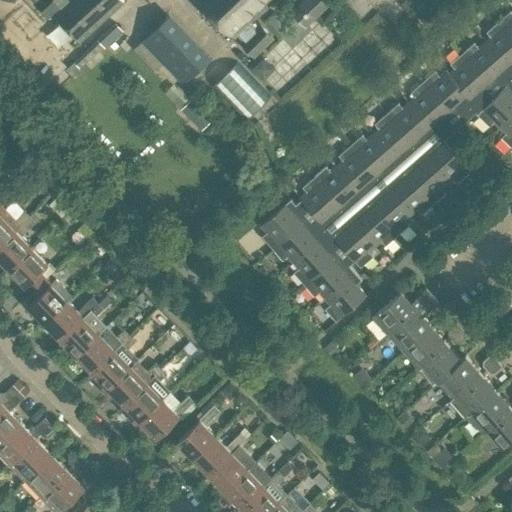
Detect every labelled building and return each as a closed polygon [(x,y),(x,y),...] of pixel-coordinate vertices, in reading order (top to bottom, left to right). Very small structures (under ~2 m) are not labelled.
[(59,7),(53,0),(41,11),(48,18),(59,7)] [(78,43),(124,2),(121,0),(70,0),(53,16),(78,43)] [(257,27),(252,22),(273,0),(202,0),(237,36),(238,35),(244,40),(243,42),(256,55),(274,37),(261,24),(257,27)] [(307,25),(330,2),(328,0),(305,0),(294,11),(307,25)] [(511,11),(510,10),(499,21),(511,35),(511,11)] [(196,71),(168,42),(180,31),(167,17),(143,39),(184,83),(208,61),(207,60),(196,71)] [(511,71),(511,70),(511,35),(499,21),(487,31),(491,36),(485,42),(511,71)] [(76,74),(122,31),(115,23),(68,66),(76,74)] [(511,71),(485,42),(479,47),(474,42),(462,52),(489,82),(499,73),(503,78),(511,71)] [(475,104),(483,96),(478,91),(489,82),(462,52),(451,63),(455,68),(450,73),(449,74),(472,100),(475,104)] [(472,100),(449,74),(450,73),(447,69),(440,75),(435,70),(423,81),(449,111),(460,101),(464,106),(472,100)] [(436,132),(443,125),(439,120),(449,111),(423,81),(411,92),(415,97),(410,102),(436,132)] [(511,91),(506,86),(505,85),(481,110),(479,108),(476,112),(490,125),(495,120),(500,126),(511,113),(511,91)] [(202,129),(214,118),(193,96),(181,108),(202,129)] [(436,132),(410,102),(403,107),(399,102),(387,113),(413,142),(423,134),(428,139),(436,132)] [(400,163),(407,157),(403,151),(413,142),(387,113),(375,123),(379,128),(373,134),(400,163)] [(511,146),(511,113),(500,126),(506,132),(502,137),(511,146)] [(400,163),(373,134),(367,139),(363,134),(351,145),(377,174),(387,165),(392,170),(400,163)] [(471,170),(444,139),(443,140),(444,141),(434,150),(430,145),(422,152),(448,181),(454,176),(458,181),(471,170)] [(363,195),(371,188),(367,183),(377,174),(351,145),(339,155),(343,160),(337,166),(363,195)] [(434,203),(446,192),(442,187),(448,181),(422,152),(414,159),(418,164),(408,173),(434,203)] [(363,195),(337,166),(331,171),(327,166),(315,176),(341,206),(351,197),(356,202),(363,195)] [(434,203),(408,173),(398,181),(393,176),(386,183),(412,213),(418,208),(422,213),(434,203)] [(327,228),(328,227),(335,220),(331,215),(341,206),(315,176),(303,187),(307,192),(300,198),(327,228)] [(398,234),(410,224),(406,219),(412,213),(386,183),(378,190),(382,195),(372,204),(398,234)] [(273,247),(303,221),(294,211),(299,207),(293,199),(292,198),(262,224),(268,231),(263,236),(273,247)] [(398,234),(372,204),(362,213),(357,208),(349,215),(375,245),(382,240),(386,245),(398,234)] [(18,217),(7,206),(0,212),(0,244),(17,229),(23,223),(31,215),(26,209),(18,217)] [(37,221),(31,215),(23,223),(29,229),(37,221)] [(375,245),(349,215),(342,222),(346,227),(336,236),(336,235),(335,236),(361,267),(374,255),(369,250),(375,245)] [(312,232),(303,221),(273,247),(284,260),(289,255),(294,261),(324,235),(317,227),(312,232)] [(0,257),(10,268),(33,246),(23,235),(17,229),(0,244),(0,257)] [(305,284),(335,258),(326,247),(331,243),(324,235),(294,261),(299,267),(294,272),(305,284)] [(55,268),(33,246),(10,268),(32,291),(47,277),(55,268)] [(344,268),(335,258),(305,284),(315,296),(320,291),(326,298),(356,271),(349,263),(344,268)] [(337,321),(367,294),(358,284),(363,279),(356,271),(326,298),(331,304),(326,308),(337,321)] [(51,282),(47,277),(32,291),(38,296),(29,305),(47,323),(70,300),(67,298),(72,294),(56,277),(51,282)] [(422,303),(433,294),(428,288),(419,295),(419,299),(422,303)] [(389,332),(394,328),(418,307),(402,289),(378,310),(374,314),(389,332)] [(430,307),(438,300),(433,294),(422,303),(426,307),(430,307)] [(62,339),(99,302),(93,296),(79,310),(70,300),(47,323),(62,339)] [(77,354),(100,332),(107,325),(97,315),(105,308),(99,302),(62,339),(77,354)] [(405,350),(433,325),(418,307),(394,328),(389,332),(405,350)] [(453,338),(463,328),(457,322),(449,329),(449,333),(453,338)] [(117,349),(124,342),(118,336),(107,325),(100,332),(77,354),(94,371),(117,349)] [(419,367),(448,342),(433,325),(405,350),(419,367)] [(460,342),(468,334),(463,328),(453,338),(456,341),(460,342)] [(129,333),(125,329),(118,336),(124,342),(131,335),(129,333)] [(110,388),(138,359),(139,358),(129,348),(136,340),(131,335),(124,342),(117,349),(94,371),(90,375),(106,391),(110,388)] [(325,346),(334,356),(341,350),(332,340),(325,346)] [(435,385),(438,382),(444,377),(443,376),(463,359),(462,358),(448,342),(419,367),(435,385)] [(487,368),(498,359),(492,353),(484,360),(483,364),(487,368)] [(458,394),(483,372),(466,354),(462,358),(463,359),(443,376),(444,377),(438,382),(452,398),(458,393),(458,394)] [(138,359),(110,388),(126,404),(149,382),(155,376),(163,368),(157,361),(148,370),(138,359)] [(494,372),(503,365),(498,359),(487,368),(490,372),(494,372)] [(363,366),(353,374),(363,385),(373,377),(363,366)] [(163,368),(155,376),(159,381),(168,373),(163,368)] [(465,417),(468,414),(497,389),(483,372),(458,394),(458,393),(452,398),(450,400),(465,417)] [(20,390),(25,385),(19,378),(14,384),(6,392),(6,396),(10,400),(20,390)] [(230,398),(239,389),(230,380),(221,389),(230,398)] [(126,404),(142,421),(165,399),(154,387),(149,382),(126,404)] [(31,390),(25,385),(20,390),(10,400),(15,405),(17,403),(25,396),(31,390)] [(488,428),(511,406),(497,389),(468,414),(483,432),(488,428)] [(185,410),(195,401),(189,394),(181,402),(181,406),(185,410)] [(158,437),(181,415),(165,399),(142,421),(158,437)] [(10,400),(5,404),(0,408),(0,440),(21,420),(11,409),(15,405),(10,400)] [(210,400),(190,420),(194,424),(200,418),(205,413),(215,404),(210,400)] [(213,418),(221,410),(215,404),(205,413),(209,418),(213,418)] [(504,446),(511,438),(511,406),(488,428),(504,446)] [(413,418),(407,412),(400,419),(406,425),(413,418)] [(41,432),(52,422),(46,417),(38,424),(35,426),(41,432)] [(195,458),(218,435),(200,418),(194,424),(177,440),(195,458)] [(21,420),(0,440),(0,452),(10,463),(37,437),(41,432),(35,426),(31,430),(21,420)] [(49,436),(57,428),(52,422),(41,432),(45,436),(49,436)] [(413,434),(423,445),(432,437),(423,426),(413,434)] [(288,430),(283,435),(280,438),(289,448),(297,440),(288,430)] [(233,440),(239,446),(248,437),(242,431),(233,440)] [(274,431),(268,436),(274,442),(280,437),(274,431)] [(233,452),(218,435),(195,458),(210,474),(233,452)] [(25,479),(53,452),(37,437),(10,463),(25,479)] [(434,457),(444,466),(455,456),(445,446),(434,457)] [(73,465),(83,455),(77,449),(69,457),(69,461),(73,465)] [(42,495),(69,469),(53,452),(25,479),(42,495)] [(210,474),(226,490),(249,468),(233,452),(210,474)] [(81,469),(89,461),(83,455),(73,465),(77,469),(81,469)] [(226,490),(242,507),(272,477),(256,461),(249,468),(226,490)] [(288,462),(279,470),(284,475),(293,467),(288,462)] [(57,511),(58,511),(63,508),(85,486),(69,469),(42,495),(57,511)] [(272,477),(242,507),(247,511),(268,511),(281,500),(288,494),(277,483),(285,476),(284,475),(279,470),(272,477)] [(323,487),(330,481),(319,471),(313,477),(323,487)] [(468,488),(474,482),(469,477),(463,477),(458,482),(466,490),(468,488)] [(281,500),(268,511),(301,511),(304,510),(288,494),(281,500)] [(301,511),(312,511),(316,509),(311,502),(301,511)]
